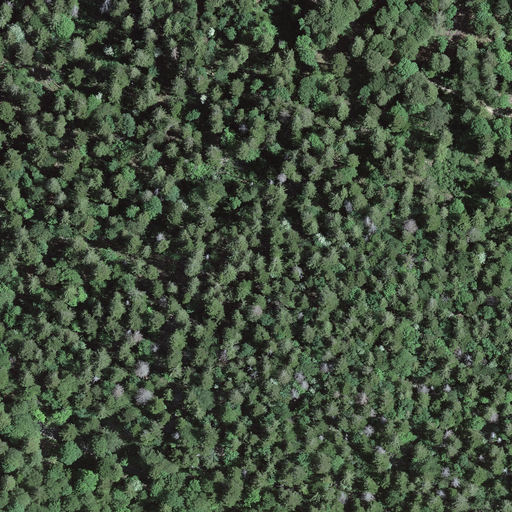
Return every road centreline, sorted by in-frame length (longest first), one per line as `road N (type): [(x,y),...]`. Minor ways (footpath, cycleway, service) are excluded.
road 1 (unclassified): [(0,407),(210,511)]
road 2 (track): [(318,0),(446,88),(511,116)]
